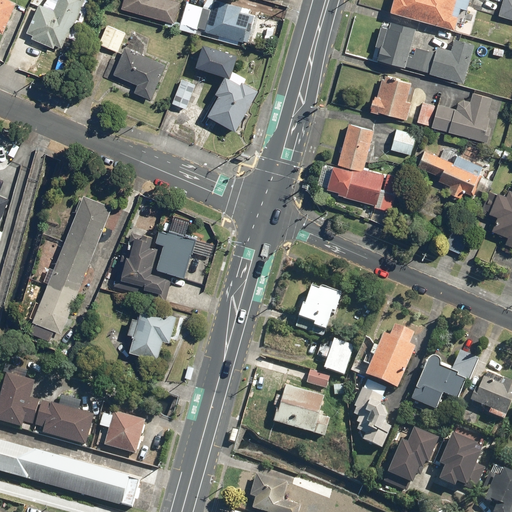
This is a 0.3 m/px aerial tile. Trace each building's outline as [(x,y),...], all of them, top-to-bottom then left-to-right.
[(16,3),(8,0),(0,0),(0,32),(3,34),(16,3)] [(59,0),(55,10),(40,4),(27,33),(33,35),(32,39),(55,49),(56,46),(62,48),(67,37),(69,38),(85,0),(59,0)] [(123,0),(121,10),(175,24),(181,2),(172,0),(123,0)] [(242,6),(218,0),(212,0),(205,31),(247,42),(254,16),(241,12),(242,6)] [(393,0),(390,13),(454,30),(460,8),(467,10),(469,0),(393,0)] [(511,0),(501,0),(498,16),(511,20),(511,0)] [(415,28),(390,22),(388,29),(380,27),(375,46),(380,48),(376,60),(405,68),(415,28)] [(127,33),(107,25),(99,44),(118,52),(127,33)] [(451,51),(436,47),(434,53),(429,73),(428,74),(463,84),(473,45),(454,39),(451,51)] [(238,55),(203,44),(196,67),(231,77),(238,55)] [(504,48),(494,46),(491,55),(502,57),(504,48)] [(167,64),(125,47),(114,74),(138,84),(134,93),(152,100),(167,64)] [(429,73),(434,53),(415,48),(410,68),(429,73)] [(410,83),(383,75),(377,97),(374,96),(370,111),(405,121),(410,102),(405,101),(410,83)] [(241,85),(226,76),(216,93),(219,95),(207,116),(236,132),(259,91),(243,82),(241,85)] [(196,84),(182,79),(172,104),(186,109),(196,84)] [(457,103),(455,110),(436,105),(431,128),(487,142),(490,128),(487,127),(489,119),(487,118),(492,98),(472,93),(470,101),(463,99),(457,103)] [(435,106),(421,102),(416,122),(429,126),(435,106)] [(373,130),(348,123),(337,164),(362,171),(373,130)] [(415,134),(396,129),(390,149),(410,154),(415,134)] [(456,155),(453,163),(425,150),(417,166),(439,176),(437,180),(450,186),(447,192),(460,198),(462,191),(473,196),(482,176),(479,175),(483,167),(456,155)] [(363,169),(362,172),(334,165),(328,189),(339,192),(339,194),(346,196),(345,197),(376,205),(384,175),(363,169)] [(400,177),(387,174),(383,190),(396,193),(400,177)] [(489,213),(498,217),(492,230),(507,237),(505,243),(511,246),(511,190),(509,189),(506,196),(498,193),(497,194),(488,191),(479,213),(488,216),(489,213)] [(395,194),(383,191),(379,208),(391,211),(395,194)] [(0,217),(8,197),(0,193),(0,217)] [(112,207),(83,195),(32,322),(62,334),(112,207)] [(470,233),(453,226),(443,246),(460,254),(470,233)] [(156,242),(165,245),(157,269),(185,277),(197,238),(169,230),(169,232),(160,230),(156,242)] [(131,232),(125,255),(122,254),(114,285),(142,293),(142,296),(165,303),(172,277),(152,272),(158,249),(151,247),(153,236),(143,233),(143,235),(131,232)] [(320,289),(312,287),(306,305),(304,304),(296,327),(324,337),(332,313),(335,314),(343,294),(321,286),(320,289)] [(177,316),(143,307),(139,320),(132,318),(128,334),(134,335),(129,351),(158,359),(163,340),(170,342),(177,316)] [(390,336),(384,333),(366,375),(398,389),(415,347),(409,344),(414,332),(395,324),(390,336)] [(355,347),(333,340),(324,369),(345,376),(355,347)] [(432,357),(428,361),(412,400),(436,410),(443,394),(459,400),(467,380),(469,381),(478,359),(460,351),(452,371),(441,366),(441,361),(437,357),(432,357)] [(194,367),(189,366),(185,377),(191,379),(194,367)] [(330,375),(310,370),(306,383),(326,389),(330,375)] [(503,385),(484,377),(479,389),(476,388),(470,401),(490,409),(489,413),(504,420),(511,400),(511,381),(506,379),(503,385)] [(39,387),(7,379),(0,408),(0,420),(27,427),(30,419),(39,421),(44,398),(36,396),(39,387)] [(386,388),(367,380),(364,389),(362,388),(354,407),(356,408),(353,415),(359,417),(356,423),(360,424),(357,430),(366,434),(363,440),(382,449),(392,427),(384,424),(388,415),(384,406),(380,404),(384,396),(383,396),(386,388)] [(342,383),(333,384),(334,395),(343,394),(342,383)] [(325,397),(286,386),(281,404),(278,403),(273,422),(325,436),(330,418),(320,415),(325,397)] [(97,414),(57,403),(48,434),(88,445),(97,414)] [(145,421),(114,412),(113,417),(104,415),(101,427),(110,429),(106,446),(136,454),(145,421)] [(230,441),(235,442),(238,431),(233,430),(230,441)] [(419,461),(425,464),(434,438),(410,430),(405,445),(396,442),(385,475),(412,484),(419,461)] [(477,446),(446,437),(432,482),(479,497),(485,475),(470,470),(477,446)] [(131,477),(0,439),(0,471),(122,507),(123,504),(132,506),(139,481),(130,478),(131,477)] [(507,511),(511,501),(511,472),(495,466),(481,504),(502,511),(507,511)] [(288,483),(256,474),(250,496),(256,497),(253,509),(265,511),(299,511),(301,505),(283,500),(288,483)] [(349,511),(353,498),(329,492),(324,511),(349,511)]
